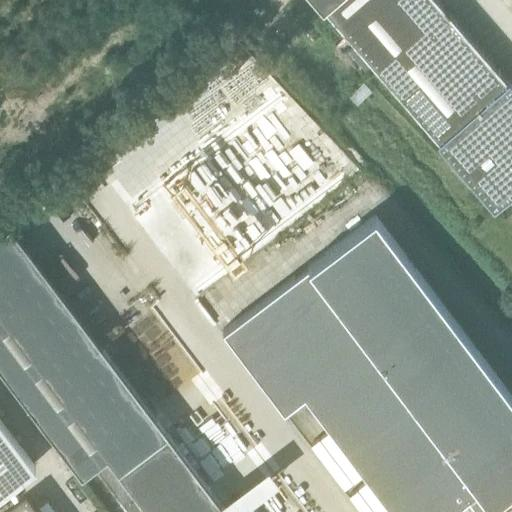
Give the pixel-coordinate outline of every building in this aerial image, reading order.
[(317,0),(356,44),(374,65),(495,206),(497,204),(510,194),(511,197),(511,84),(438,0),(317,0)] [(511,511),(511,395),(374,214),(222,329),(282,408),(283,410),(304,394),(393,511),(446,511),(468,496),(479,511),(511,511)] [(228,511),(11,224),(0,233),(0,365),(82,474),(94,465),(129,511),(149,511),(150,511),(149,511),(228,511)] [(0,489),(35,463),(0,417),(0,489)] [(33,511),(21,494),(0,510),(0,511),(33,511)]
